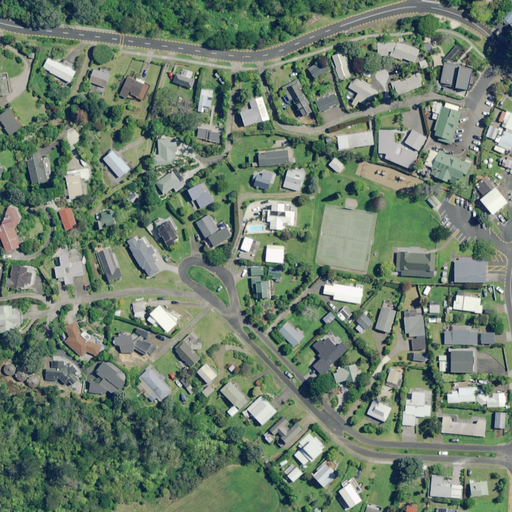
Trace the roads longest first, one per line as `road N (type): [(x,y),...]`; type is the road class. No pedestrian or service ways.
road 1 (residential): [(511,455),(497,461),(358,450),(186,281),(188,261),(213,268),(234,306)]
road 2 (tertiary): [(423,7),(241,57),(0,22)]
road 3 (residential): [(234,306),(361,438),(511,454)]
